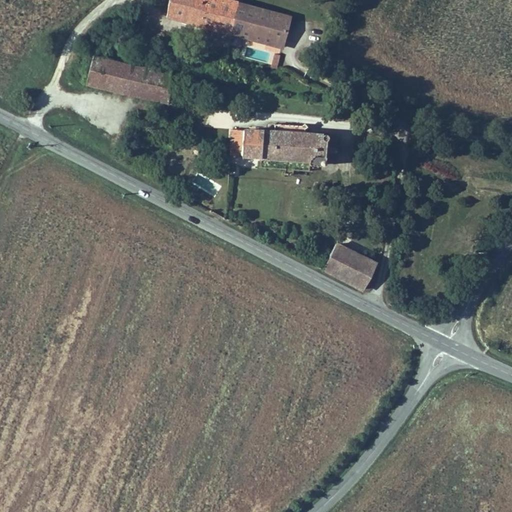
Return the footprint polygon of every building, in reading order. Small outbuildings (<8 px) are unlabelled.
[(290,19),(218,0),(169,0),(167,17),(282,50),(290,19)] [(85,88),(108,93),(114,62),(92,58),(85,88)] [(172,74),(114,62),(108,93),(170,106),(172,74)] [(286,117),(285,123),(297,125),(298,119),(286,117)] [(230,131),(228,161),(309,166),(309,171),(325,172),(327,137),(306,136),(307,128),(263,125),(263,133),(230,131)] [(332,138),(331,149),(339,149),(340,139),(332,138)] [(323,272),(364,293),(378,265),(337,244),(323,272)]
